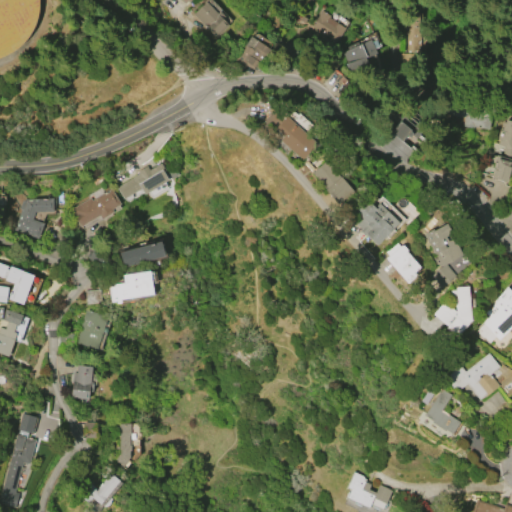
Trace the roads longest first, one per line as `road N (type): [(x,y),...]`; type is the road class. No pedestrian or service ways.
road 1 (tertiary): [(197,92),(252,79),(319,91),(379,149),(471,198),(511,248)]
road 2 (residential): [(0,241),(71,266),(82,280),(52,323),(52,375),(79,441),(50,478),(41,511)]
road 3 (residential): [(197,92),(214,118),(271,151),(408,304)]
road 4 (tertiary): [(0,162),(83,151),(197,92)]
road 5 (residential): [(511,65),(440,83),(410,80),(401,71),(395,21),(378,0)]
